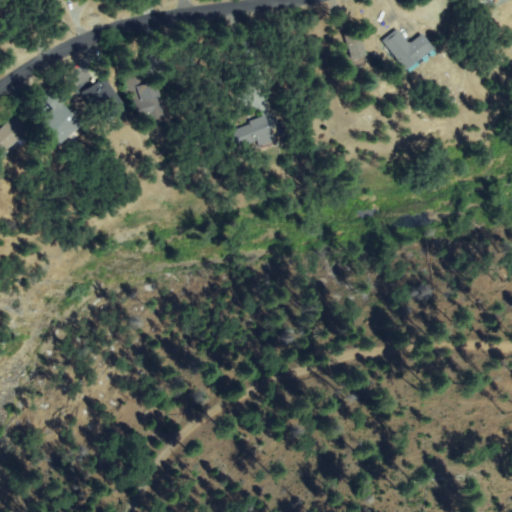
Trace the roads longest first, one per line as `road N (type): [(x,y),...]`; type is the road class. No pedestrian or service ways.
road 1 (track): [(129,511),(184,434),(223,403),(311,367),(398,346),(511,347)]
road 2 (residential): [(292,0),(190,8),(121,26),(0,89)]
